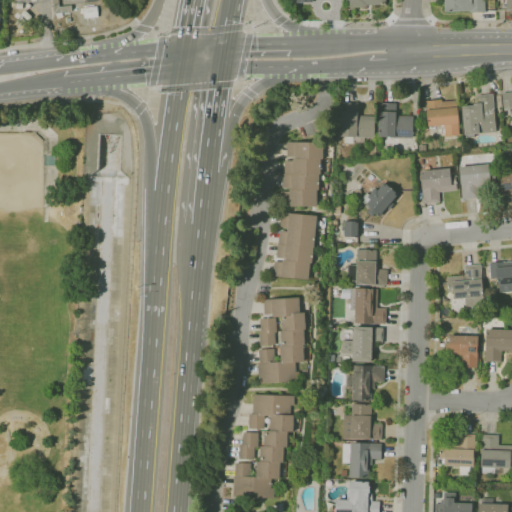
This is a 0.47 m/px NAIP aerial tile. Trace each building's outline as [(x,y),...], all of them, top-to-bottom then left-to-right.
[(54,14),(52,0),(58,0),(59,7),(71,5),(72,12),(54,14)] [(471,12),(471,10),(444,11),(444,0),(484,0),(485,12),(471,12)] [(84,19),(83,8),(97,7),(98,17),(84,19)] [(511,114),(510,115),(509,107),(503,107),(502,93),(511,92),(511,114)] [(464,135),(461,106),(473,105),(473,103),(479,103),(479,99),(478,99),(477,95),(492,94),(496,132),(464,135)] [(445,137),(444,125),(428,126),(426,101),(441,100),(442,102),(456,101),(459,136),(445,137)] [(365,145),(343,144),(343,137),(339,137),(340,103),(358,103),(357,116),(375,116),(374,138),(366,138),(365,145)] [(398,144),(390,144),(390,137),(378,137),(379,103),(396,104),(396,116),(413,116),(412,138),(399,138),(398,144)] [(317,207),(281,207),(281,191),(289,191),(289,190),(291,190),(291,188),(283,187),(283,174),(285,174),(285,160),(293,161),(293,159),(295,159),(295,157),(287,156),(287,142),(295,142),(323,143),(323,144),(330,144),(329,160),(321,160),(320,175),(319,175),(319,189),(317,189),(317,207)] [(462,199),(459,167),(489,164),(491,187),(478,188),(479,197),(462,199)] [(423,204),(420,171),(449,168),(450,176),(455,175),(457,191),(439,193),(440,202),(423,204)] [(511,194),(501,195),(499,176),(511,175),(511,194)] [(380,215),(378,213),(377,215),(365,205),(366,204),(361,200),(366,193),(369,195),(375,188),(378,190),(383,184),(397,196),(380,215)] [(308,280),(273,276),(275,262),(283,262),(283,260),(284,261),(284,258),(276,257),(279,231),(287,231),(287,228),(279,227),(281,212),(317,216),(314,247),(313,247),(312,263),(310,263),(308,280)] [(355,237),(346,237),(346,235),(344,235),(344,234),(342,234),(342,227),(345,227),(345,222),(347,222),(347,221),(355,221),(355,222),(358,222),(358,236),(355,236),(355,237)] [(387,285),(375,285),(356,285),(356,282),(346,281),(347,265),(356,265),(357,249),(376,250),(376,263),(379,263),(379,269),(387,270),(387,285)] [(511,292),(499,293),(499,286),(497,286),(496,278),(490,279),(490,276),(488,276),(487,271),(489,271),(489,263),(504,261),(504,262),(511,261),(511,292)] [(454,299),(454,293),(448,294),(446,277),(464,276),(463,266),(480,264),(483,297),(454,299)] [(385,323),(355,322),(355,310),(350,310),(350,298),(341,298),(341,289),(351,289),(351,288),(378,289),(377,308),(386,308),(385,323)] [(259,383),(258,363),(259,363),(258,349),(274,348),(275,362),(280,361),(279,346),(281,346),(280,330),(282,330),(281,317),(273,317),(272,314),(264,315),(263,300),(299,297),(301,313),(305,312),(306,329),(304,329),(305,345),(303,345),(304,361),(295,362),(296,372),(299,372),(299,380),(259,383)] [(260,346),(259,331),(261,331),(260,319),(276,317),(277,332),(274,332),(275,344),(260,346)] [(373,362),(352,362),(353,354),(342,353),(342,341),(353,341),(353,327),(385,328),(384,343),(376,343),(375,350),(373,350),(373,362)] [(501,362),(485,362),(486,329),(511,329),(511,351),(501,351),(501,362)] [(477,369),(461,368),(461,358),(446,357),(447,335),(478,336),(477,369)] [(365,400),(352,399),(352,387),(344,387),(344,375),(352,375),(353,365),(384,366),(384,382),(375,382),(375,389),(372,389),(371,394),(365,394),(365,400)] [(270,498),(233,497),(234,477),(235,477),(250,477),(256,477),(256,462),(260,462),(260,446),(263,446),(264,430),(270,431),(270,415),(264,415),(264,429),(248,428),(249,413),(253,413),(253,394),(294,396),(293,406),(290,406),(290,415),(294,415),(293,432),(288,432),(287,447),(284,447),(283,462),(280,462),(279,480),(271,479),(270,498)] [(381,440),(343,438),(343,415),(351,415),(351,403),(371,404),(370,416),(371,416),(371,424),(382,424),(381,440)] [(254,460),(238,459),(239,444),(242,444),(243,432),(258,432),(257,447),(254,447),(254,460)] [(469,475),(460,474),(460,466),(444,466),(445,457),(440,457),(440,445),(459,446),(459,434),(475,435),(473,467),(470,467),(469,475)] [(510,469),(480,468),(481,435),(498,435),(498,445),(511,445),(511,461),(510,461),(510,469)] [(369,477),(350,477),(350,463),(342,463),(342,443),(350,443),(381,443),(381,459),(372,459),(372,465),(369,465),(369,477)] [(250,477),(235,477),(235,463),(251,463),(250,477)] [(379,511),(335,511),(335,499),(347,500),(348,491),(349,491),(349,481),(369,481),(369,486),(370,486),(370,493),(368,493),(373,493),(373,501),(379,501),(379,511)] [(472,511),(435,511),(435,503),(443,503),(443,493),(454,493),(454,503),(472,503),(472,511)] [(478,511),(479,504),(482,504),(482,498),(493,499),(493,504),(508,504),(508,511),(478,511)]
